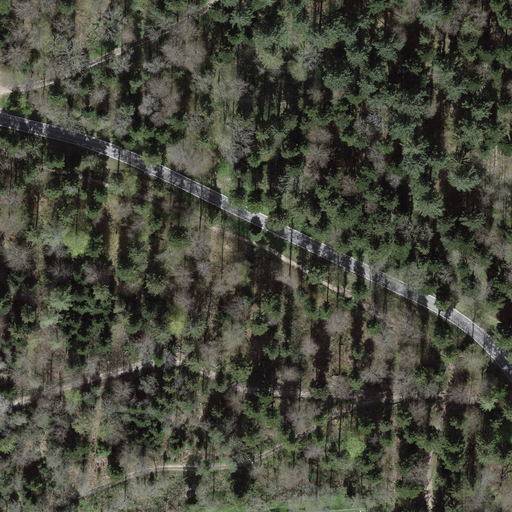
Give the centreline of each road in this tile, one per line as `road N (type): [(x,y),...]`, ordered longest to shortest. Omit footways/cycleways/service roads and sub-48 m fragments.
road 1 (tertiary): [(511,372),(483,339),(412,293),(138,161),(0,118)]
road 2 (track): [(448,396),(255,389),(167,359),(0,406)]
road 3 (track): [(389,395),(346,408),(242,463),(150,469),(45,511)]
road 4 (track): [(0,91),(101,62),(203,0)]
